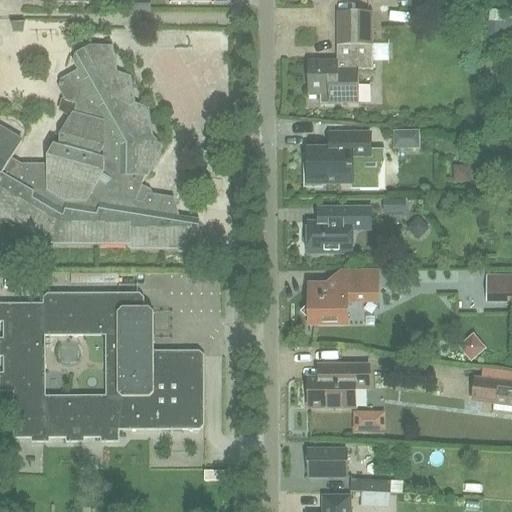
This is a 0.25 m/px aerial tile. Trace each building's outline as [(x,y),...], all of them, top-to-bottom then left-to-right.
[(359,71),(373,71),(373,13),(337,13),(337,61),(309,61),(309,96),(321,96),(321,105),(359,105),(359,71)] [(10,22),(13,34),(23,34),(25,22),(10,22)] [(0,213),(55,246),(131,247),(132,251),(197,252),(199,230),(200,222),(171,218),(172,212),(177,212),(175,200),(150,196),(140,192),(144,177),(148,177),(162,148),(149,139),(148,110),(132,109),(131,78),(114,77),(113,47),(92,47),(77,54),(73,62),(78,70),(63,80),(59,90),(67,102),(65,112),(72,116),(60,135),(61,147),(54,145),(50,155),(47,156),(47,165),(22,164),(18,170),(9,165),(22,142),(0,129),(0,213)] [(395,133),(395,149),(419,149),(418,133),(395,133)] [(304,156),(304,189),(323,189),(323,185),(351,184),(351,191),(379,191),(379,180),(379,171),(365,171),(365,151),(371,151),(370,135),(349,135),(331,136),(331,151),(309,151),(309,156),(304,156)] [(408,217),(408,204),(385,205),(385,218),(408,217)] [(319,210),(319,224),(309,224),(309,255),(353,254),(352,231),(372,231),(372,210),(319,210)] [(16,257),(16,245),(8,243),(0,244),(0,257),(8,259),(16,257)] [(5,290),(33,290),(33,275),(5,275),(5,290)] [(104,285),(104,275),(71,276),(71,286),(104,285)] [(487,301),(511,301),(511,277),(487,276),(487,301)] [(348,303),(379,303),(379,286),(327,286),(324,289),(309,289),(309,307),(303,313),(309,318),(309,326),(343,326),(348,321),(348,303)] [(154,313),(150,309),(144,309),(144,298),(141,295),(116,295),(48,295),(44,299),(43,305),(0,304),(0,322),(4,323),(4,339),(0,338),(0,357),(4,357),(4,374),(0,374),(0,392),(14,392),(14,439),(32,439),(32,443),(50,443),(50,439),(67,438),(67,443),(85,443),(84,438),(101,438),(101,443),(119,443),(119,430),(200,430),(205,425),(204,357),(200,352),(154,352),(154,313)] [(290,333),(291,352),(315,350),(313,331),(290,333)] [(477,365),(492,350),(479,335),(463,350),(477,365)] [(317,366),(317,379),(309,379),(309,408),(356,408),(356,388),(370,388),(369,366),(317,366)] [(511,385),(475,380),(472,402),(511,406),(511,385)] [(390,435),(391,414),(358,414),(358,435),(390,435)] [(309,452),(309,478),(347,478),(347,452),(309,452)] [(204,472),(204,482),(229,482),(229,472),(204,472)] [(391,483),(351,481),(351,493),(390,495),(391,483)] [(349,511),(350,498),(325,498),(324,511),(349,511)] [(418,511),(434,511),(434,498),(418,498),(418,511)]
